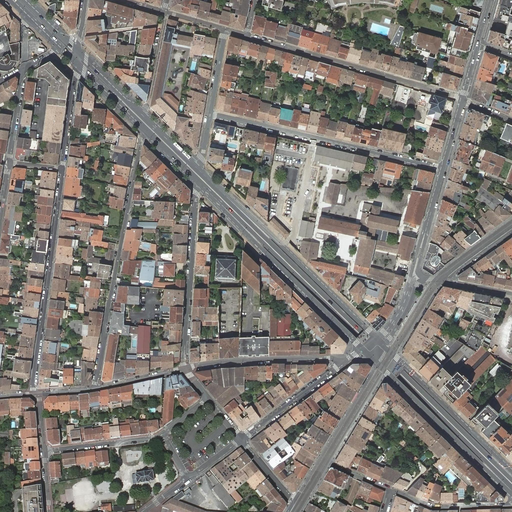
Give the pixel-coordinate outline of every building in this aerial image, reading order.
[(89,0),(89,7),(102,9),(103,9),(106,10),(107,1),(103,0),(89,0)] [(171,0),(170,9),(181,12),(183,0),(171,0)] [(189,14),(191,0),(183,0),(181,12),(189,14)] [(200,0),(191,0),(189,14),(197,17),(200,0)] [(208,20),(211,3),(200,0),(197,17),(208,20)] [(211,0),(211,3),(208,20),(219,23),(221,15),(218,14),(214,13),(217,0),(211,0)] [(250,0),(230,0),(230,2),(232,3),(231,8),(231,9),(230,13),(247,16),(250,0)] [(281,11),(283,0),(282,0),(262,0),(262,5),(269,7),(280,10),(281,11)] [(511,0),(498,0),(494,18),(508,22),(511,22),(511,14),(511,15),(509,14),(511,3),(511,0)] [(65,11),(78,12),(79,1),(65,1),(64,11),(65,11)] [(123,6),(107,1),(106,10),(106,14),(112,16),(111,22),(117,23),(118,20),(127,23),(128,20),(133,22),(134,19),(134,9),(129,8),(123,6)] [(16,18),(4,6),(0,7),(0,25),(4,24),(16,18)] [(221,15),(219,23),(228,25),(244,30),(247,16),(230,13),(231,9),(224,6),(222,13),(221,15)] [(102,9),(89,7),(87,20),(100,20),(102,20),(102,18),(101,18),(102,9)] [(474,33),(478,18),(466,14),(467,9),(460,7),(458,13),(461,13),(459,22),(456,21),(455,25),(467,29),(467,31),(474,33)] [(478,18),(480,12),(477,11),(468,8),(467,9),(466,14),(478,18)] [(146,12),(134,9),(134,19),(133,22),(133,27),(145,25),(146,12)] [(76,28),(78,12),(65,11),(64,18),(62,20),(72,30),(76,28)] [(146,12),(145,25),(156,24),(158,16),(146,12)] [(251,32),(263,36),(266,21),(266,18),(264,18),(257,16),(255,15),(251,32)] [(20,22),(16,18),(4,24),(7,29),(8,29),(7,27),(10,26),(11,27),(20,23),(20,22)] [(167,20),(166,26),(175,28),(177,21),(169,19),(168,19),(168,20),(167,20)] [(100,20),(87,20),(85,33),(105,30),(105,26),(104,20),(102,20),(100,20)] [(263,36),(274,39),(277,25),(278,24),(266,21),(263,36)] [(20,32),(20,23),(11,27),(11,28),(12,29),(12,33),(20,32)] [(302,32),(303,26),(301,25),(301,27),(300,27),(299,30),(292,28),(293,25),(293,23),(291,23),(291,24),(286,42),(298,46),(302,32)] [(469,52),(474,33),(467,31),(467,29),(455,25),(452,24),(447,23),(445,29),(451,30),(446,45),(444,53),(450,55),(457,56),(467,59),(469,52)] [(4,24),(0,25),(0,71),(2,70),(9,71),(9,70),(11,69),(14,67),(16,69),(17,67),(19,65),(20,62),(20,60),(17,60),(11,59),(11,58),(11,57),(11,56),(12,56),(12,55),(12,54),(13,54),(13,53),(14,53),(14,52),(15,52),(16,51),(17,51),(18,51),(18,42),(10,44),(9,41),(8,36),(8,35),(6,30),(7,29),(4,24)] [(274,39),(286,42),(291,24),(289,24),(287,27),(277,25),(274,39)] [(166,26),(163,41),(171,43),(174,33),(175,28),(166,26)] [(398,48),(405,27),(400,26),(389,45),(395,47),(398,48)] [(156,28),(142,29),(141,44),(152,44),(153,44),(156,28)] [(505,34),(490,30),(487,42),(501,47),(507,49),(510,43),(511,39),(508,38),(509,36),(505,34)] [(20,41),(20,32),(12,33),(9,34),(8,35),(8,36),(11,36),(12,41),(9,41),(10,44),(18,42),(18,41),(20,41)] [(310,49),(314,35),(302,32),(298,46),(310,49)] [(436,55),(437,51),(440,39),(417,32),(416,34),(414,43),(413,45),(417,46),(415,50),(418,50),(417,53),(418,53),(418,54),(419,50),(430,53),(428,57),(435,59),(436,55)] [(174,33),(171,43),(191,47),(193,37),(188,36),(174,33)] [(330,38),(314,33),(314,35),(310,49),(325,54),(330,38)] [(341,43),(342,42),(340,41),(339,44),(331,42),(332,39),(333,34),(331,33),(330,38),(325,54),(337,57),(341,43)] [(100,35),(98,56),(105,62),(105,60),(107,43),(107,37),(108,34),(103,35),(100,35)] [(205,36),(194,34),(193,37),(191,47),(189,56),(193,57),(194,54),(199,54),(198,57),(201,57),(202,55),(202,53),(205,37),(205,36)] [(84,42),(98,56),(100,35),(85,37),(84,42)] [(239,52),(242,40),(230,36),(229,37),(227,50),(239,54),(239,52)] [(205,37),(202,53),(214,55),(217,38),(205,37)] [(249,42),(242,40),(239,52),(239,54),(246,56),(246,54),(249,42)] [(20,60),(20,41),(18,41),(18,42),(18,51),(17,51),(16,51),(15,52),(14,52),(14,53),(13,53),(13,54),(12,54),(12,55),(12,56),(11,56),(11,57),(11,58),(11,59),(17,60),(20,60)] [(171,43),(163,41),(150,106),(150,107),(151,107),(174,130),(177,116),(177,114),(160,98),(171,43)] [(261,45),(249,42),(246,54),(246,56),(245,60),(249,61),(251,55),(258,57),(261,45)] [(115,61),(116,54),(116,49),(108,48),(109,45),(108,45),(108,44),(107,43),(105,60),(115,61)] [(341,43),(337,57),(346,59),(349,47),(350,45),(341,43)] [(141,44),(139,53),(138,57),(149,58),(152,44),(141,44)] [(133,56),(135,46),(127,45),(127,47),(118,46),(117,46),(116,49),(116,54),(133,56)] [(268,47),(261,45),(257,61),(259,61),(260,58),(265,59),(265,58),(268,47)] [(267,59),(273,61),(273,60),(276,50),(268,47),(265,58),(265,59),(263,66),(265,67),(267,59)] [(349,47),(346,59),(358,63),(362,50),(349,47)] [(374,68),(378,55),(379,50),(372,48),(371,53),(367,66),(374,68)] [(367,66),(371,53),(364,51),(364,50),(362,49),(362,50),(358,63),(367,66)] [(287,53),(276,50),(273,60),(273,61),(272,64),(274,65),(275,63),(283,66),(287,53)] [(495,66),(497,67),(498,65),(499,62),(498,62),(497,61),(498,59),(499,57),(485,52),(484,52),(480,67),(493,72),(495,66)] [(294,55),(287,53),(283,66),(282,71),(289,73),(294,55)] [(381,56),(378,55),(374,68),(381,69),(385,55),(382,54),(381,56)] [(302,57),(294,55),(289,73),(288,75),(296,77),(296,75),(296,74),(302,57)] [(388,72),(392,57),(385,55),(381,69),(388,72)] [(464,67),(467,59),(457,56),(450,55),(448,62),(464,67)] [(149,58),(138,57),(136,56),(135,65),(132,65),(131,70),(139,71),(146,72),(148,72),(149,58)] [(309,59),(302,57),(296,74),(296,75),(296,76),(297,76),(303,78),(304,75),(309,59)] [(399,59),(392,57),(388,72),(395,74),(399,59)] [(407,60),(408,58),(406,58),(406,59),(405,61),(401,60),(402,58),(400,57),(399,59),(395,74),(403,76),(407,60)] [(432,69),(435,59),(428,57),(426,67),(432,69)] [(319,62),(309,59),(304,75),(315,78),(316,74),(319,62)] [(410,78),(415,62),(413,61),(413,64),(409,63),(409,60),(407,60),(403,76),(410,78)] [(461,78),(464,67),(448,62),(440,60),(439,64),(447,66),(445,73),(461,78)] [(61,142),(70,79),(51,61),(39,67),(37,77),(47,79),(52,84),(51,86),(50,86),(43,140),(51,141),(61,142)] [(330,65),(319,62),(316,74),(327,77),(330,65)] [(417,63),(415,62),(410,78),(421,81),(425,68),(416,65),(417,63)] [(225,64),(223,74),(236,77),(238,66),(236,66),(225,64)] [(341,68),(330,65),(327,77),(325,82),(337,85),(341,68)] [(198,73),(197,75),(207,78),(209,79),(211,71),(199,67),(198,71),(200,71),(200,74),(198,73)] [(490,83),(493,72),(480,67),(476,79),(490,83)] [(139,71),(131,70),(127,69),(123,69),(114,68),(114,71),(120,77),(124,73),(131,76),(138,77),(139,71)] [(348,70),(341,68),(337,85),(337,86),(340,86),(341,82),(344,83),(348,70)] [(355,72),(348,70),(344,83),(351,85),(355,72)] [(270,72),(267,71),(266,74),(271,75),(270,79),(266,79),(266,82),(273,84),(275,84),(276,80),(277,73),(270,72)] [(369,76),(355,72),(351,85),(350,88),(361,92),(360,96),(357,98),(359,100),(358,101),(361,102),(364,93),(366,85),(369,76)] [(457,91),(461,78),(445,73),(443,72),(442,74),(440,73),(439,77),(441,77),(439,86),(457,91)] [(137,84),(138,77),(131,76),(124,73),(120,77),(126,83),(127,82),(129,83),(134,83),(137,84)] [(198,92),(206,95),(207,91),(204,90),(207,78),(197,75),(195,74),(191,86),(199,89),(198,92)] [(223,74),(222,80),(235,83),(236,77),(223,74)] [(384,81),(369,76),(366,85),(375,87),(370,104),(376,106),(380,93),(381,89),(384,81)] [(9,81),(13,90),(16,88),(17,79),(16,77),(9,81)] [(494,85),(492,84),(490,83),(476,79),(474,87),(491,93),(494,85)] [(235,83),(222,80),(221,86),(226,87),(228,88),(234,89),(235,83)] [(3,84),(11,97),(13,95),(12,93),(12,91),(14,90),(13,90),(9,81),(3,84)] [(85,86),(80,81),(79,81),(77,101),(83,102),(85,86)] [(393,91),(396,92),(396,91),(398,85),(384,81),(381,89),(380,93),(381,93),(384,94),(383,96),(387,97),(387,95),(391,96),(393,91)] [(37,83),(28,82),(25,99),(34,100),(35,94),(37,83)] [(134,83),(130,87),(146,103),(146,102),(150,85),(145,85),(137,84),(134,83)] [(0,102),(11,97),(3,84),(0,85),(0,102)] [(95,96),(85,86),(83,102),(82,107),(94,108),(95,96)] [(405,87),(397,113),(403,115),(411,89),(405,87)] [(493,94),(491,93),(474,87),(471,98),(471,99),(491,107),(493,100),(491,99),(493,94)] [(198,92),(190,90),(188,97),(205,102),(206,95),(198,92)] [(224,94),(220,93),(219,95),(216,109),(223,111),(226,96),(226,94),(227,92),(224,91),(224,94)] [(163,96),(178,110),(179,102),(171,94),(164,93),(163,96)] [(223,111),(230,113),(233,93),(231,93),(231,95),(226,94),(226,96),(223,111)] [(237,93),(233,93),(230,113),(236,114),(241,96),(237,95),(237,93)] [(248,97),(249,95),(242,93),(241,96),(236,114),(244,116),(248,97)] [(447,99),(434,95),(433,100),(431,100),(429,101),(429,102),(430,103),(429,103),(428,104),(427,107),(428,108),(427,109),(436,112),(434,118),(439,120),(442,113),(442,114),(447,99)] [(511,106),(511,100),(506,99),(504,103),(499,101),(501,97),(496,95),(493,100),(491,107),(509,114),(511,106)] [(188,97),(184,114),(188,114),(188,112),(193,113),(203,115),(205,102),(188,97)] [(260,102),(260,100),(256,99),(254,98),(248,97),(244,116),(256,119),(260,102)] [(83,102),(77,101),(75,114),(82,114),(82,111),(82,107),(83,102)] [(268,121),(271,105),(268,104),(264,103),(260,102),(256,119),(268,121)] [(273,105),(271,105),(268,121),(278,124),(280,110),(281,107),(279,106),(279,108),(273,106),(273,105)] [(114,114),(107,107),(106,109),(105,124),(105,127),(105,130),(110,130),(110,127),(110,122),(114,122),(114,114)] [(106,109),(94,108),(94,113),(93,116),(93,120),(103,121),(102,123),(105,124),(106,109)] [(306,130),(309,115),(310,111),(310,110),(302,108),(301,111),(301,113),(297,128),(306,130)] [(468,110),(464,123),(480,130),(484,120),(485,121),(487,122),(490,116),(471,108),(469,108),(468,109),(468,110)] [(33,111),(23,109),(20,124),(31,126),(33,111)] [(301,111),(294,109),(293,111),(290,127),(297,128),(301,113),(301,111)] [(278,124),(290,127),(293,111),(291,110),(291,112),(280,110),(278,124)] [(11,118),(12,114),(0,111),(0,138),(8,139),(8,136),(7,135),(8,131),(9,131),(11,123),(9,123),(10,118),(11,118)] [(325,112),(321,111),(320,116),(320,117),(317,133),(325,135),(329,120),(329,118),(324,117),(325,112)] [(192,119),(189,118),(189,121),(194,121),(201,123),(203,115),(193,113),(192,119)] [(82,114),(75,114),(73,127),(86,129),(88,115),(82,114)] [(124,124),(114,114),(114,122),(115,122),(115,127),(117,128),(124,128),(124,124)] [(309,115),(306,130),(317,133),(320,117),(309,115)] [(177,116),(174,130),(185,141),(188,127),(189,121),(189,118),(177,116)] [(335,137),(339,122),(338,121),(337,123),(335,122),(333,121),(329,120),(325,135),(335,137)] [(188,127),(185,141),(195,150),(197,150),(201,123),(194,121),(192,128),(188,127)] [(433,121),(432,127),(433,127),(447,131),(448,126),(433,121)] [(228,132),(229,125),(214,122),(213,129),(217,130),(219,129),(223,130),(224,131),(228,132)] [(347,124),(339,122),(335,137),(343,139),(347,124)] [(459,139),(475,145),(476,143),(473,142),(477,131),(479,131),(480,130),(464,123),(459,139)] [(509,142),(511,143),(511,141),(511,139),(511,125),(506,123),(500,138),(504,140),(509,142)] [(137,137),(124,124),(124,128),(117,128),(116,131),(119,132),(119,133),(123,134),(123,135),(137,137)] [(349,124),(347,124),(343,139),(351,141),(355,127),(355,126),(354,125),(349,124)] [(236,127),(229,125),(228,132),(227,133),(227,138),(234,139),(235,130),(236,127)] [(355,127),(351,141),(359,143),(363,129),(355,127)] [(432,127),(429,136),(444,140),(447,131),(433,127),(432,127)] [(407,134),(382,128),(382,129),(381,133),(377,146),(402,152),(407,134)] [(251,130),(245,129),(242,144),(240,150),(243,151),(245,149),(246,146),(246,145),(247,145),(251,130)] [(359,143),(368,145),(371,131),(364,129),(363,129),(359,143)] [(259,132),(251,130),(247,145),(252,146),(252,147),(252,148),(256,149),(257,146),(259,132)] [(368,145),(377,147),(381,133),(380,132),(372,131),(371,131),(368,145)] [(264,148),(267,134),(259,132),(257,146),(259,147),(259,145),(263,146),(263,147),(264,148)] [(264,165),(271,168),(273,154),(276,136),(267,134),(264,148),(263,152),(262,159),(261,164),(264,165)] [(134,149),(137,137),(123,135),(121,135),(119,145),(134,149)] [(444,140),(429,136),(426,147),(440,152),(444,140)] [(31,139),(18,137),(15,157),(17,159),(20,160),(21,155),(21,154),(26,155),(27,149),(29,150),(31,139)] [(476,148),(477,146),(475,145),(459,139),(456,149),(470,154),(472,149),(473,150),(474,147),(476,148)] [(60,154),(61,142),(51,141),(49,152),(60,154)] [(409,154),(412,143),(406,142),(403,153),(409,154)] [(83,158),(84,159),(86,146),(78,144),(79,143),(71,143),(70,156),(83,158)] [(211,143),(208,160),(213,161),(217,162),(222,163),(224,150),(225,145),(223,145),(222,146),(221,147),(214,146),(214,145),(213,143),(211,143)] [(133,155),(134,149),(119,145),(115,144),(114,151),(119,152),(133,155)] [(158,158),(144,144),(143,144),(140,159),(148,168),(158,158)] [(355,154),(316,145),(313,161),(351,170),(351,168),(355,154)] [(440,152),(426,147),(424,153),(423,153),(417,151),(416,156),(438,161),(440,152)] [(498,177),(505,158),(486,150),(482,148),(478,157),(474,167),(478,169),(486,172),(498,177)] [(453,159),(469,165),(470,164),(468,163),(469,160),(468,160),(470,154),(456,149),(453,159)] [(222,163),(221,170),(224,170),(229,171),(233,172),(236,155),(233,155),(233,158),(226,157),(226,154),(227,151),(224,150),(222,163)] [(133,155),(119,152),(114,151),(112,159),(117,160),(116,164),(130,167),(133,155)] [(58,165),(60,154),(49,152),(48,161),(45,161),(42,160),(42,162),(58,165)] [(351,168),(351,170),(350,172),(357,174),(358,170),(359,170),(363,171),(367,157),(355,154),(351,168)] [(80,168),(81,169),(83,158),(70,156),(68,166),(80,168)] [(163,163),(158,158),(148,168),(145,171),(150,176),(163,163)] [(472,167),(469,165),(453,159),(451,168),(466,173),(468,168),(470,169),(471,170),(472,167)] [(386,161),(378,160),(376,167),(373,178),(381,180),(383,172),(386,161)] [(386,161),(383,172),(395,175),(398,164),(386,161)] [(168,167),(163,163),(150,176),(155,181),(168,167)] [(129,178),(131,167),(130,167),(117,164),(116,164),(115,164),(114,168),(116,168),(115,173),(117,174),(116,175),(119,175),(129,178)] [(394,178),(398,178),(399,179),(402,165),(398,164),(395,175),(394,178)] [(79,178),(80,168),(68,166),(67,176),(79,178)] [(25,175),(26,168),(16,167),(13,169),(11,178),(21,180),(22,174),(25,175)] [(178,178),(168,167),(155,181),(165,191),(166,190),(178,178)] [(236,183),(249,186),(253,171),(251,171),(251,173),(245,171),(246,168),(242,167),(241,168),(240,168),(236,183)] [(414,180),(418,180),(431,184),(434,173),(416,168),(414,180)] [(465,179),(467,174),(466,173),(451,168),(448,179),(460,184),(462,178),(465,179)] [(57,172),(44,170),(43,172),(46,173),(45,176),(43,176),(43,178),(56,179),(57,172)] [(362,175),(360,184),(367,186),(368,184),(371,185),(373,178),(372,174),(365,172),(362,175)] [(127,188),(129,178),(119,175),(117,186),(127,188)] [(80,179),(79,178),(67,176),(64,198),(77,200),(79,189),(81,189),(82,187),(79,186),(80,179)] [(43,178),(42,177),(40,186),(38,186),(38,188),(40,188),(55,190),(56,179),(43,178)] [(33,181),(21,180),(11,178),(9,191),(23,193),(23,191),(21,191),(22,187),(22,182),(32,184),(33,181)] [(185,184),(178,178),(166,190),(168,191),(170,190),(175,195),(185,184)] [(485,190),(489,180),(484,178),(483,180),(480,186),(485,190)] [(467,190),(468,187),(462,185),(460,184),(448,179),(445,187),(461,194),(463,189),(467,190)] [(418,180),(415,190),(429,192),(431,184),(418,180)] [(339,187),(339,185),(330,183),(326,202),(335,204),(339,187)] [(124,199),(127,188),(117,186),(109,184),(108,187),(112,188),(110,196),(124,199)] [(190,190),(185,184),(175,195),(179,198),(178,202),(190,202),(190,190)] [(360,185),(347,184),(344,184),(341,184),(339,185),(339,187),(411,194),(412,190),(397,189),(391,188),(379,187),(371,186),(360,185)] [(246,200),(254,208),(257,196),(258,189),(255,188),(249,186),(249,189),(246,200)] [(496,197),(485,190),(480,186),(478,191),(474,200),(483,204),(484,204),(486,204),(490,207),(494,211),(504,221),(511,214),(511,209),(503,202),(501,201),(496,197)] [(141,200),(141,188),(135,187),(132,199),(134,200),(141,200)] [(462,195),(462,194),(461,194),(445,187),(442,199),(457,206),(457,203),(455,202),(456,197),(458,198),(461,199),(462,195)] [(54,197),(55,190),(40,188),(39,195),(41,195),(54,197)] [(415,190),(412,190),(411,194),(404,221),(409,222),(409,225),(415,227),(416,224),(420,225),(429,192),(415,190)] [(23,193),(9,191),(7,203),(17,205),(19,196),(21,196),(24,196),(24,193),(23,193)] [(54,197),(41,195),(40,202),(38,202),(38,204),(39,204),(53,206),(54,197)] [(122,210),(124,199),(110,196),(109,201),(112,201),(111,207),(122,210)] [(254,208),(267,221),(268,199),(257,196),(254,208)] [(77,200),(64,198),(62,209),(77,211),(79,200),(77,200)] [(511,209),(511,203),(509,201),(504,198),(501,201),(503,202),(511,209)] [(442,199),(439,211),(452,217),(457,206),(442,199)] [(165,201),(158,201),(154,201),(154,203),(156,204),(155,209),(153,209),(152,217),(152,218),(160,218),(161,214),(165,201)] [(174,202),(168,201),(165,201),(161,214),(164,214),(165,213),(167,213),(168,208),(174,208),(174,202)] [(17,205),(7,203),(5,218),(15,219),(21,220),(23,206),(20,205),(17,205)] [(412,252),(416,238),(401,235),(399,245),(385,242),(380,241),(383,230),(376,228),(373,239),(371,239),(371,237),(367,236),(368,234),(369,227),(369,226),(369,224),(368,223),(368,222),(368,221),(368,220),(368,219),(369,219),(369,218),(369,217),(370,217),(371,217),(371,214),(372,215),(374,205),(364,203),(362,212),(363,212),(360,225),(321,216),(320,219),(319,225),(318,227),(358,236),(361,237),(355,263),(353,270),(352,276),(367,279),(369,280),(386,285),(389,286),(391,287),(396,274),(370,267),(374,248),(397,254),(401,254),(400,259),(409,261),(411,252),(412,252)] [(53,206),(39,204),(38,209),(37,208),(36,213),(39,213),(52,215),(53,206)] [(381,207),(374,205),(372,215),(371,214),(371,217),(370,217),(369,217),(369,218),(369,219),(368,219),(368,220),(368,221),(368,222),(368,223),(369,224),(369,226),(369,227),(368,234),(367,236),(371,237),(371,239),(373,239),(376,228),(383,230),(388,231),(395,233),(396,230),(396,229),(398,224),(398,221),(379,216),(381,207)] [(495,227),(504,221),(494,211),(490,207),(489,208),(490,209),(489,210),(488,210),(485,213),(480,209),(477,211),(484,217),(495,227)] [(164,214),(161,214),(160,218),(173,219),(174,208),(168,208),(167,213),(165,213),(164,214)] [(80,213),(62,211),(61,218),(91,222),(107,226),(107,225),(106,224),(106,222),(104,221),(104,216),(99,216),(99,217),(86,215),(86,214),(80,213)] [(210,212),(200,211),(199,222),(209,223),(210,212)] [(446,231),(449,232),(452,229),(448,226),(452,217),(439,211),(435,225),(446,231)] [(52,215),(39,213),(39,217),(40,217),(42,218),(41,223),(50,224),(52,215)] [(480,238),(485,235),(476,223),(466,214),(462,220),(474,230),(475,231),(480,238)] [(485,235),(495,227),(484,217),(476,223),(485,235)] [(15,219),(5,218),(2,233),(12,234),(13,232),(14,232),(15,225),(14,225),(15,219)] [(91,222),(61,218),(60,227),(88,231),(90,232),(91,222)] [(158,223),(158,222),(138,222),(138,219),(132,219),(130,228),(154,229),(156,229),(158,223)] [(181,219),(180,222),(182,222),(181,224),(175,224),(175,226),(173,226),(172,234),(174,233),(188,234),(189,220),(181,219)] [(269,223),(285,239),(290,235),(285,230),(282,227),(274,219),(270,223),(269,223)] [(314,222),(302,220),(299,235),(311,237),(314,222)] [(39,223),(37,223),(36,229),(49,231),(50,224),(41,223),(39,223)] [(467,230),(459,223),(456,225),(457,226),(465,232),(467,230)] [(445,233),(448,235),(450,233),(449,232),(446,231),(435,225),(432,236),(441,244),(445,239),(443,236),(445,233)] [(88,231),(60,227),(59,237),(74,239),(74,234),(81,235),(83,235),(83,239),(87,240),(88,231)] [(115,250),(116,244),(108,242),(108,243),(101,242),(103,230),(95,228),(91,245),(95,246),(107,249),(115,250)] [(154,229),(130,228),(130,229),(127,229),(125,239),(138,240),(139,241),(141,241),(142,231),(143,231),(143,232),(154,232),(154,229)] [(36,229),(34,229),(33,237),(48,239),(49,231),(36,229)] [(465,250),(471,245),(464,239),(468,236),(465,233),(464,233),(465,235),(461,237),(457,232),(453,229),(452,229),(449,232),(450,233),(448,235),(457,242),(465,250)] [(380,241),(385,242),(388,231),(383,230),(380,241)] [(471,245),(480,238),(475,231),(474,230),(473,230),(474,231),(468,236),(464,239),(471,245)] [(12,234),(2,233),(0,246),(0,252),(3,253),(3,256),(8,256),(10,239),(16,240),(16,239),(19,239),(20,235),(12,234)] [(172,242),(172,244),(173,244),(187,245),(188,234),(174,233),(174,242),(172,242)] [(445,249),(447,251),(457,242),(448,235),(445,239),(441,244),(432,236),(430,242),(438,246),(439,246),(440,245),(445,249)] [(48,239),(33,237),(33,239),(35,240),(38,240),(37,250),(47,251),(48,239)] [(74,239),(59,237),(58,245),(74,247),(79,248),(79,245),(78,245),(78,240),(74,239)] [(511,239),(511,238),(501,245),(509,256),(511,260),(511,259),(511,239)] [(138,240),(125,239),(123,250),(137,250),(139,241),(138,240)] [(198,242),(197,253),(207,254),(208,248),(209,248),(210,243),(198,242)] [(310,263),(314,267),(329,271),(342,274),(345,274),(346,273),(347,268),(320,262),(320,263),(316,262),(318,244),(303,242),(301,255),(310,263)] [(430,242),(423,268),(433,274),(445,265),(438,260),(444,251),(439,246),(438,246),(430,242)] [(447,251),(455,257),(465,250),(457,242),(447,251)] [(187,245),(173,244),(173,253),(186,253),(187,245)] [(74,247),(58,245),(56,255),(75,257),(75,255),(73,255),(70,255),(71,249),(73,249),(74,247)] [(112,265),(115,250),(107,249),(105,260),(91,257),(93,250),(95,250),(95,246),(91,245),(89,245),(88,249),(87,259),(86,261),(100,263),(112,265)] [(501,245),(494,250),(501,260),(505,257),(509,263),(505,266),(506,267),(508,268),(510,267),(511,266),(511,260),(509,256),(501,245)] [(260,265),(243,248),(242,276),(260,293),(260,284),(260,265)] [(47,251),(37,250),(34,249),(32,262),(45,264),(47,251)] [(445,265),(455,257),(447,251),(445,249),(444,251),(438,260),(445,265)] [(137,250),(123,250),(120,260),(123,260),(133,260),(134,259),(132,259),(134,253),(135,253),(135,252),(137,252),(137,250)] [(494,250),(486,256),(492,265),(493,266),(496,270),(496,272),(497,272),(498,272),(501,272),(497,266),(500,263),(501,261),(501,260),(494,250)] [(186,253),(173,253),(172,262),(178,262),(186,262),(186,253)] [(196,264),(210,266),(211,254),(209,254),(207,254),(197,253),(196,264)] [(75,257),(56,255),(56,262),(70,264),(71,259),(73,259),(74,260),(75,257)] [(476,263),(482,271),(482,272),(490,266),(493,270),(493,269),(493,271),(496,270),(493,266),(492,265),(486,256),(480,260),(476,263)] [(18,260),(0,257),(0,265),(9,267),(11,267),(12,263),(17,264),(21,265),(22,261),(18,260)] [(236,259),(217,258),(216,276),(215,279),(236,280),(236,277),(235,277),(236,259)] [(270,268),(260,258),(260,265),(260,284),(262,284),(263,282),(267,282),(267,283),(270,283),(270,268)] [(133,260),(123,260),(121,273),(134,275),(136,262),(138,262),(138,264),(142,264),(142,260),(133,260)] [(139,287),(153,287),(155,277),(155,265),(155,261),(156,260),(154,260),(142,260),(142,264),(139,277),(138,282),(132,282),(131,286),(139,287)] [(160,261),(155,261),(155,265),(160,265),(160,275),(175,276),(176,264),(169,263),(169,262),(160,261)] [(32,262),(30,262),(29,269),(44,271),(45,264),(32,262)] [(70,264),(56,262),(54,277),(66,279),(84,281),(84,280),(85,277),(79,277),(69,275),(70,264)] [(110,278),(112,265),(100,263),(99,268),(110,270),(108,278),(110,278)] [(482,271),(476,263),(470,267),(475,273),(475,274),(477,273),(480,272),(482,271)] [(208,276),(209,276),(210,266),(196,264),(196,273),(207,275),(208,276)] [(9,267),(0,265),(0,272),(10,274),(10,273),(8,272),(9,267)] [(340,292),(345,274),(342,274),(329,271),(314,267),(324,276),(335,288),(340,292)] [(475,273),(470,267),(464,272),(458,275),(458,276),(458,279),(459,279),(465,281),(481,284),(483,273),(483,272),(482,272),(482,271),(480,272),(481,274),(478,275),(477,273),(475,274),(475,273)] [(110,270),(99,268),(97,277),(101,277),(108,278),(110,270)] [(281,278),(270,268),(270,283),(270,292),(277,292),(277,282),(281,278)] [(44,271),(29,269),(29,271),(32,271),(31,275),(28,275),(28,277),(31,277),(43,279),(44,271)] [(496,272),(496,270),(493,271),(492,271),(493,275),(483,273),(481,284),(493,286),(495,277),(495,275),(496,272)] [(11,274),(10,274),(0,272),(0,280),(10,282),(11,274)] [(497,272),(496,272),(495,275),(495,277),(493,286),(504,288),(506,279),(507,274),(504,274),(503,278),(497,277),(498,272),(497,272)] [(400,290),(405,276),(401,275),(396,274),(391,287),(400,290)] [(42,286),(43,279),(31,277),(30,283),(18,281),(18,283),(27,284),(42,286)] [(66,279),(54,277),(52,287),(52,290),(64,292),(66,283),(66,279)] [(153,287),(164,288),(174,289),(174,283),(158,282),(159,281),(160,281),(160,278),(155,277),(153,287)] [(185,279),(177,278),(176,289),(184,289),(185,279)] [(287,283),(281,278),(277,282),(277,292),(277,299),(284,299),(284,291),(282,288),(287,283)] [(10,282),(0,280),(0,287),(9,289),(10,289),(10,287),(9,287),(9,284),(11,284),(11,282),(10,282)] [(91,281),(84,280),(84,281),(85,282),(85,283),(87,283),(87,287),(100,289),(100,282),(91,281)] [(380,303),(386,285),(369,280),(369,282),(367,287),(363,298),(376,302),(380,303)] [(363,298),(367,287),(365,287),(364,286),(359,281),(349,291),(351,293),(353,295),(352,297),(352,298),(352,299),(349,302),(351,303),(355,307),(363,299),(363,298)] [(292,289),(287,283),(282,288),(284,291),(284,299),(284,303),(292,303),(292,289)] [(41,294),(42,286),(27,284),(27,286),(28,286),(30,287),(29,291),(28,290),(27,292),(41,294)] [(139,303),(139,287),(131,286),(119,285),(116,302),(121,302),(121,312),(114,311),(110,332),(120,334),(129,335),(129,333),(130,325),(124,325),(125,304),(139,303)] [(397,299),(400,290),(391,287),(389,286),(384,302),(383,304),(375,309),(379,313),(387,318),(391,313),(392,311),(394,307),(397,299)] [(439,291),(436,296),(442,299),(442,298),(451,302),(452,299),(457,301),(462,290),(444,286),(443,286),(439,291)] [(9,289),(0,287),(0,295),(8,297),(9,289)] [(87,287),(85,287),(84,294),(84,296),(87,296),(98,297),(99,297),(100,289),(87,287)] [(174,289),(164,288),(163,305),(183,306),(184,289),(176,289),(174,289)] [(209,297),(209,288),(195,288),(194,297),(208,297),(209,297)] [(305,302),(292,289),(292,303),(292,306),(293,308),(294,306),(296,309),(295,310),(296,311),(305,302)] [(64,292),(52,290),(51,298),(64,300),(65,298),(62,298),(63,295),(65,296),(66,292),(64,292)] [(457,301),(456,304),(459,306),(465,291),(462,290),(457,301)] [(27,292),(25,291),(24,299),(25,299),(40,301),(41,294),(27,292)] [(465,291),(459,306),(460,306),(463,307),(462,309),(466,311),(471,299),(474,292),(465,291)] [(488,295),(474,292),(471,299),(485,305),(488,295)] [(8,297),(0,295),(0,302),(6,304),(7,300),(16,301),(17,298),(8,297)] [(503,298),(488,295),(485,305),(499,311),(503,299),(503,298)] [(98,297),(87,296),(86,307),(84,307),(84,309),(90,310),(103,312),(104,312),(104,309),(97,308),(98,297)] [(436,296),(428,308),(445,319),(448,321),(456,304),(457,301),(452,299),(451,302),(442,298),(442,299),(436,296)] [(208,297),(194,297),(193,306),(212,307),(212,305),(208,305),(208,297)] [(64,300),(51,298),(49,307),(63,309),(64,300)] [(40,301),(25,299),(25,302),(27,302),(27,304),(25,304),(25,306),(39,308),(40,301)] [(466,311),(463,319),(471,322),(472,323),(472,322),(475,323),(479,315),(481,313),(485,305),(471,299),(466,311)] [(314,310),(305,302),(296,311),(295,312),(297,314),(297,315),(297,317),(299,319),(301,319),(302,319),(304,321),(314,310)] [(13,312),(13,315),(25,317),(38,318),(39,308),(25,306),(21,305),(20,309),(24,309),(24,311),(22,312),(15,311),(15,312),(13,312)] [(183,306),(163,305),(161,305),(161,307),(164,307),(164,309),(170,309),(170,322),(182,322),(183,306)] [(458,340),(464,344),(476,352),(478,349),(480,345),(485,337),(499,311),(485,305),(481,313),(479,315),(475,323),(472,322),(472,323),(471,322),(468,324),(464,330),(458,340)] [(197,335),(200,335),(200,334),(201,334),(201,324),(201,320),(206,320),(212,320),(219,320),(219,307),(212,307),(193,306),(192,334),(196,334),(196,335),(198,335),(197,335)] [(63,309),(49,307),(48,315),(59,316),(65,317),(68,318),(69,310),(66,310),(63,309)] [(445,319),(428,308),(422,318),(437,328),(439,329),(444,321),(448,323),(449,321),(448,321),(445,319)] [(291,316),(291,314),(283,314),(276,314),(276,311),(277,309),(270,309),(270,310),(270,336),(269,355),(291,355),(291,336),(291,316)] [(379,313),(375,309),(371,313),(370,313),(366,318),(370,322),(378,315),(379,313)] [(103,312),(90,310),(89,316),(83,315),(83,320),(83,323),(101,325),(103,312)] [(322,319),(314,310),(304,321),(302,325),(306,329),(309,326),(310,327),(309,329),(311,331),(322,319)] [(362,314),(366,318),(370,313),(367,310),(362,314)] [(380,318),(385,322),(387,318),(379,313),(378,315),(380,318)] [(59,316),(48,315),(47,327),(57,329),(59,316)] [(378,315),(370,322),(373,325),(380,318),(378,315)] [(38,318),(25,317),(23,334),(25,334),(35,336),(38,318)] [(83,320),(71,318),(70,329),(74,330),(74,334),(87,335),(99,336),(100,333),(98,333),(99,330),(100,330),(101,325),(83,323),(83,320)] [(378,330),(385,322),(380,318),(373,325),(378,330)] [(440,346),(442,347),(445,343),(448,341),(452,337),(447,333),(444,338),(445,339),(443,342),(434,336),(435,335),(433,334),(434,332),(438,334),(440,336),(442,332),(443,333),(444,332),(441,330),(437,328),(422,318),(415,330),(430,339),(435,342),(440,346)] [(331,328),(322,319),(311,331),(312,333),(314,331),(318,334),(317,335),(316,337),(318,339),(320,339),(322,338),(331,328)] [(459,327),(464,330),(468,324),(471,322),(463,319),(462,319),(459,327)] [(170,330),(182,330),(182,322),(170,322),(164,321),(165,330),(170,330)] [(138,335),(138,326),(130,325),(129,333),(138,335)] [(138,335),(137,353),(150,354),(150,351),(151,329),(151,326),(138,325),(138,326),(138,335)] [(57,329),(47,327),(45,339),(57,341),(58,337),(59,337),(60,329),(57,329)] [(331,347),(339,335),(331,328),(322,338),(331,347)] [(169,345),(181,343),(182,330),(170,330),(169,345)] [(409,340),(408,341),(424,350),(428,353),(430,350),(430,349),(425,347),(428,343),(433,346),(435,342),(430,339),(415,330),(415,331),(409,340)] [(108,361),(115,362),(120,334),(110,332),(104,361),(108,361)] [(24,344),(22,344),(21,346),(34,348),(35,336),(25,334),(24,344)] [(99,336),(87,335),(86,346),(98,348),(99,336)] [(240,337),(239,356),(269,356),(269,355),(270,336),(256,336),(256,335),(253,335),(253,336),(240,336),(240,337)] [(331,350),(331,353),(344,353),(347,345),(347,343),(339,335),(331,347),(331,350)] [(301,348),(301,336),(291,336),(291,355),(300,354),(301,348)] [(57,341),(45,339),(43,352),(58,354),(60,342),(57,341)] [(190,362),(200,361),(200,341),(200,340),(197,340),(197,345),(198,345),(198,347),(191,348),(190,362)] [(429,356),(430,358),(433,356),(432,355),(431,354),(428,353),(424,350),(408,341),(401,353),(411,362),(420,354),(423,357),(425,355),(427,358),(429,356)] [(168,351),(180,349),(181,343),(169,345),(162,346),(162,352),(168,351)] [(464,344),(442,366),(447,371),(464,354),(469,358),(476,352),(464,344)] [(34,348),(21,346),(17,345),(17,348),(19,348),(19,352),(33,354),(34,348)] [(457,399),(466,390),(471,384),(462,375),(458,371),(463,365),(468,370),(486,350),(483,347),(480,345),(478,349),(476,352),(469,358),(452,376),(443,385),(448,390),(451,393),(454,395),(457,399)] [(81,361),(95,362),(98,348),(86,346),(85,346),(82,357),(81,357),(81,361)] [(430,358),(419,370),(429,380),(442,366),(443,365),(440,362),(445,356),(438,350),(434,355),(433,356),(430,358)] [(149,368),(161,366),(162,356),(158,356),(159,351),(153,351),(153,356),(150,356),(150,361),(149,368)] [(161,369),(173,366),(174,358),(180,358),(180,351),(175,351),(174,355),(168,355),(168,356),(162,356),(161,366),(161,369)] [(16,358),(32,361),(33,354),(19,352),(18,356),(16,356),(8,355),(7,357),(16,358)] [(43,352),(42,360),(57,362),(57,361),(55,361),(56,356),(58,356),(58,354),(43,352)] [(419,370),(430,358),(429,356),(427,358),(426,359),(423,357),(420,354),(411,362),(415,366),(419,370)] [(125,371),(137,372),(136,360),(136,355),(127,355),(126,360),(125,371)] [(474,381),(496,359),(495,359),(491,355),(470,376),(474,381)] [(14,370),(30,373),(32,361),(16,358),(14,370)] [(113,380),(125,377),(125,371),(126,360),(119,359),(119,363),(115,362),(113,380)] [(42,360),(41,368),(52,369),(56,370),(57,370),(58,362),(57,362),(42,360)] [(137,374),(149,372),(149,368),(150,361),(136,360),(137,372),(137,374)] [(73,383),(74,386),(82,385),(89,384),(91,382),(92,374),(91,374),(91,372),(86,372),(86,366),(91,366),(91,368),(94,368),(94,367),(95,362),(81,361),(82,371),(73,371),(73,381),(73,383)] [(105,381),(113,380),(115,362),(108,361),(105,381)] [(353,364),(350,366),(366,376),(371,367),(368,363),(353,364)] [(313,365),(308,365),(307,370),(314,378),(327,368),(326,364),(313,364),(313,365)] [(490,372),(494,375),(501,368),(498,364),(490,372)] [(259,365),(251,366),(250,379),(258,379),(259,365)] [(245,366),(235,367),(235,386),(241,393),(242,394),(245,391),(245,379),(245,366)] [(366,376),(350,366),(342,372),(361,384),(366,376)] [(429,380),(436,387),(449,373),(447,371),(442,366),(429,380)] [(235,367),(211,370),(214,382),(208,387),(224,407),(241,393),(235,386),(235,367)] [(41,368),(40,376),(52,377),(55,378),(55,376),(56,370),(52,369),(41,368)] [(64,381),(73,381),(73,371),(73,368),(64,368),(64,371),(64,375),(64,381)] [(2,390),(19,389),(20,385),(11,384),(12,376),(29,378),(30,373),(14,370),(5,369),(5,372),(4,378),(2,390)] [(304,385),(314,378),(307,370),(304,369),(304,371),(304,372),(298,376),(304,385)] [(291,377),(299,388),(304,385),(298,376),(297,375),(297,372),(291,377)] [(344,383),(357,391),(361,384),(342,372),(338,375),(344,383)] [(436,387),(438,389),(443,385),(452,376),(449,373),(436,387)] [(170,378),(166,379),(165,392),(175,390),(191,387),(182,375),(177,376),(170,377),(170,378)] [(338,395),(350,402),(357,391),(344,383),(338,375),(328,382),(333,389),(335,392),(336,393),(338,395)] [(38,388),(49,387),(50,379),(52,380),(52,377),(40,376),(38,388)] [(287,378),(285,378),(285,379),(294,392),(299,388),(291,377),(289,379),(287,378)] [(281,385),(289,396),(294,392),(285,379),(285,378),(279,378),(283,384),(281,385)] [(511,414),(511,378),(494,397),(505,408),(506,409),(511,415),(511,414)] [(162,379),(150,382),(149,395),(160,395),(161,395),(162,379)] [(149,395),(150,382),(133,386),(133,393),(149,395)] [(328,382),(318,390),(323,397),(331,391),(333,389),(328,382)] [(402,397),(387,382),(383,383),(378,390),(389,398),(391,399),(388,405),(393,408),(402,397)] [(275,388),(284,400),(289,396),(281,385),(280,384),(275,388)] [(268,391),(278,404),(284,400),(275,388),(274,386),(274,385),(272,387),(273,389),(270,391),(269,389),(267,390),(268,391)] [(133,386),(121,388),(121,402),(133,401),(133,393),(133,386)] [(196,393),(191,387),(175,390),(174,397),(176,397),(179,398),(195,394),(196,393)] [(460,410),(468,402),(471,399),(473,397),(470,394),(472,391),(468,387),(466,390),(457,399),(453,403),(460,410)] [(121,388),(109,391),(109,407),(110,415),(114,414),(113,408),(122,406),(121,402),(121,388)] [(175,390),(165,392),(163,422),(163,428),(172,421),(174,400),(174,397),(175,390)] [(318,390),(311,395),(316,402),(321,399),(320,397),(321,396),(322,398),(323,397),(318,390)] [(389,398),(378,390),(375,396),(386,403),(389,398)] [(109,391),(100,392),(100,406),(100,408),(109,407),(109,391)] [(263,395),(265,398),(273,408),(278,404),(268,391),(263,395)] [(329,404),(331,405),(344,412),(350,402),(338,395),(334,401),(331,400),(330,396),(333,393),(331,391),(323,397),(322,398),(329,404)] [(100,392),(89,394),(90,404),(98,403),(98,406),(100,406),(100,392)] [(200,398),(196,393),(195,394),(179,398),(180,398),(178,400),(186,410),(200,400),(200,398)] [(89,394),(80,395),(80,410),(88,410),(88,417),(90,417),(90,404),(89,394)] [(80,395),(69,396),(70,409),(72,409),(72,407),(77,407),(77,408),(78,418),(79,418),(81,418),(80,410),(80,395)] [(316,416),(319,418),(335,427),(339,420),(326,412),(322,409),(316,402),(311,395),(304,401),(312,411),(316,416)] [(69,396),(57,397),(59,411),(61,411),(62,412),(67,412),(67,411),(70,410),(70,409),(69,396)] [(375,396),(369,406),(382,413),(384,409),(383,409),(385,405),(386,406),(387,404),(386,403),(375,396)] [(44,403),(45,412),(59,411),(57,397),(49,397),(44,403)] [(409,404),(402,397),(393,408),(392,408),(399,415),(400,414),(409,404)] [(259,402),(267,413),(273,408),(265,398),(259,402)] [(22,399),(10,400),(10,415),(10,417),(22,416),(22,413),(22,399)] [(30,399),(22,399),(22,413),(24,413),(24,408),(35,407),(35,403),(30,399)] [(10,400),(0,400),(0,417),(5,418),(5,415),(10,415),(10,400)] [(234,400),(224,408),(229,414),(241,404),(243,403),(240,400),(239,401),(237,403),(234,400)] [(259,402),(258,401),(256,402),(258,403),(253,407),(261,417),(267,413),(259,402)] [(305,417),(307,420),(310,418),(307,414),(312,411),(304,401),(297,406),(305,417)] [(460,410),(468,418),(470,416),(478,407),(474,403),(472,405),(468,402),(460,410)] [(486,427),(493,419),(496,417),(498,414),(493,410),(492,408),(493,407),(488,403),(485,406),(481,410),(478,413),(475,416),(479,420),(478,421),(480,423),(481,422),(486,427)] [(241,404),(229,414),(233,420),(239,415),(246,410),(244,408),(241,404)] [(418,413),(409,404),(400,414),(402,416),(403,414),(409,419),(407,421),(409,423),(418,413)] [(326,412),(339,420),(344,412),(331,405),(326,412)] [(288,413),(295,422),(297,424),(299,423),(297,421),(302,417),(303,419),(305,417),(297,406),(288,413)] [(369,406),(363,416),(375,424),(377,425),(378,423),(374,420),(378,414),(380,416),(382,413),(369,406)] [(245,407),(244,408),(246,410),(250,415),(255,422),(261,417),(253,407),(249,411),(247,409),(245,407)] [(26,413),(26,421),(36,421),(36,412),(26,413)] [(288,413),(277,421),(284,430),(295,422),(288,413)] [(426,421),(418,413),(409,423),(408,424),(416,432),(426,421)] [(239,415),(233,420),(242,431),(255,422),(250,415),(243,420),(239,415)] [(363,416),(358,424),(370,431),(375,424),(363,416)] [(66,419),(67,431),(68,444),(81,443),(80,429),(74,429),(73,420),(71,421),(71,418),(66,419)] [(163,422),(162,418),(148,423),(149,434),(154,433),(160,430),(163,428),(163,422)] [(314,425),(330,435),(335,427),(319,418),(314,425)] [(47,432),(58,431),(57,419),(51,419),(46,420),(47,432)] [(481,431),(488,438),(501,426),(499,425),(497,423),(493,419),(486,427),(481,431)] [(27,430),(37,429),(36,421),(26,421),(27,430)] [(130,425),(132,425),(132,421),(130,422),(130,423),(119,425),(120,438),(131,437),(130,425)] [(131,437),(140,435),(139,423),(139,421),(134,422),(135,424),(132,425),(130,425),(131,437)] [(279,437),(281,439),(283,437),(286,435),(287,435),(284,430),(277,421),(270,426),(279,437)] [(441,435),(426,421),(416,432),(415,433),(430,446),(441,435)] [(149,434),(148,423),(148,422),(146,422),(139,423),(140,435),(149,434)] [(92,427),(93,430),(94,441),(103,440),(102,428),(101,423),(100,423),(100,426),(92,427)] [(307,434),(324,444),(330,435),(314,425),(313,424),(307,434)] [(358,424),(352,434),(365,443),(372,432),(370,431),(358,424)] [(120,438),(119,425),(110,426),(111,439),(120,438)] [(111,439),(110,426),(104,427),(104,428),(102,428),(103,440),(111,439)] [(269,436),(273,442),(274,441),(273,439),(277,437),(278,438),(279,437),(270,426),(265,430),(269,436)] [(488,438),(498,448),(511,433),(511,431),(510,430),(508,432),(507,433),(504,430),(501,426),(488,438)] [(80,429),(81,443),(94,441),(93,430),(87,431),(86,428),(80,429)] [(24,440),(38,439),(37,429),(27,430),(22,430),(21,430),(21,435),(23,434),(23,440),(24,440)] [(265,444),(267,442),(265,438),(269,436),(265,430),(250,441),(258,449),(265,444)] [(60,445),(59,431),(58,431),(47,432),(48,442),(52,446),(60,445)] [(302,439),(321,450),(324,444),(307,434),(305,433),(302,439)] [(511,433),(498,448),(506,456),(511,449),(511,447),(510,446),(511,444),(511,433)] [(352,434),(346,443),(360,451),(365,443),(352,434)] [(451,445),(441,435),(430,446),(428,449),(438,459),(451,445)] [(292,441),(295,442),(317,456),(321,450),(302,439),(296,436),(292,441)] [(278,454),(274,449),(278,446),(282,451),(284,450),(290,445),(283,437),(281,439),(269,448),(261,454),(268,462),(278,454)] [(21,445),(21,448),(23,448),(38,446),(38,439),(24,440),(24,445),(23,445),(21,445)] [(295,442),(292,446),(292,447),(296,452),(298,450),(315,460),(317,456),(295,442)] [(360,451),(346,443),(335,462),(350,468),(353,463),(350,462),(351,460),(358,463),(360,458),(354,454),(356,452),(359,454),(360,452),(360,451)] [(269,448),(265,444),(258,449),(261,454),(269,448)] [(273,469),(289,457),(290,456),(296,452),(292,447),(292,446),(290,445),(284,450),(288,455),(282,459),(278,454),(268,462),(273,469)] [(461,455),(451,445),(438,459),(433,464),(437,468),(438,466),(438,465),(440,463),(444,468),(442,470),(442,469),(440,471),(443,474),(443,473),(449,468),(453,464),(461,455)] [(38,446),(23,448),(24,460),(27,460),(28,463),(30,463),(39,462),(38,446)] [(241,448),(229,457),(234,463),(245,453),(241,448)] [(298,450),(296,452),(290,456),(310,468),(315,460),(298,450)] [(86,465),(87,471),(89,471),(89,467),(97,466),(95,451),(84,452),(86,465)] [(86,465),(84,452),(74,453),(76,465),(84,463),(84,466),(86,465)] [(97,467),(100,466),(99,463),(105,462),(105,466),(109,465),(107,452),(96,453),(97,467)] [(62,455),(64,467),(76,465),(74,453),(62,455)] [(252,462),(245,453),(234,463),(238,468),(240,471),(252,462)] [(377,461),(380,462),(385,455),(383,453),(377,461)] [(471,465),(461,455),(453,464),(463,474),(471,465)] [(310,468),(290,456),(289,457),(289,459),(295,462),(295,465),(290,466),(290,471),(303,479),(310,468)] [(229,457),(211,471),(223,486),(235,475),(233,472),(229,467),(234,463),(229,457)] [(289,457),(273,469),(292,492),(295,491),(303,479),(290,471),(289,472),(289,473),(291,474),(287,477),(286,476),(282,471),(287,467),(285,464),(289,461),(289,459),(289,457)] [(372,462),(362,458),(357,471),(366,475),(372,462)] [(377,461),(373,459),(372,462),(366,475),(392,486),(402,475),(384,468),(385,464),(380,462),(377,461)] [(40,471),(39,462),(30,463),(31,471),(40,471)] [(60,462),(50,463),(51,479),(61,478),(60,462)] [(235,475),(223,486),(230,495),(231,494),(235,491),(247,481),(259,471),(252,462),(240,471),(238,473),(235,475)] [(463,474),(453,464),(449,468),(460,478),(461,478),(461,477),(463,474)] [(480,474),(471,465),(463,474),(461,477),(461,478),(469,487),(470,486),(471,483),(480,474)] [(144,473),(136,474),(136,475),(133,475),(134,484),(138,484),(154,481),(152,468),(144,469),(144,473)] [(323,481),(342,489),(347,492),(352,478),(332,470),(331,470),(330,470),(329,471),(323,481)] [(41,479),(40,471),(31,471),(23,472),(24,482),(41,479)] [(267,480),(259,471),(247,481),(254,490),(257,488),(267,480)] [(488,482),(480,474),(471,483),(470,486),(478,493),(478,492),(488,482)] [(429,496),(435,484),(438,476),(435,475),(430,485),(428,484),(421,498),(427,501),(429,496)] [(213,476),(209,479),(216,487),(219,484),(213,476)] [(406,492),(416,496),(423,480),(419,478),(406,492)] [(41,486),(41,479),(24,482),(24,485),(26,485),(26,489),(41,486)] [(409,483),(399,479),(392,486),(402,490),(409,483)] [(274,489),(267,480),(257,488),(264,497),(274,489)] [(416,496),(421,498),(428,484),(429,483),(423,480),(416,496)] [(323,481),(317,491),(334,499),(336,494),(337,495),(340,494),(342,489),(323,481)] [(373,487),(362,482),(355,499),(366,503),(373,487)] [(496,490),(488,482),(478,492),(480,494),(481,492),(482,493),(480,494),(483,496),(484,495),(490,501),(490,497),(496,490)] [(219,484),(216,487),(212,490),(229,510),(232,508),(235,506),(233,504),(235,503),(219,484)] [(439,503),(439,492),(442,487),(435,484),(429,496),(436,499),(434,503),(439,503)] [(41,486),(26,489),(22,489),(22,495),(42,493),(41,486)] [(373,487),(366,503),(365,504),(371,505),(372,506),(374,501),(373,500),(373,499),(381,502),(384,492),(373,487)] [(279,495),(274,489),(264,497),(262,499),(264,502),(265,501),(268,505),(271,502),(279,495)] [(504,498),(496,490),(490,497),(490,501),(490,502),(503,501),(504,498)] [(235,491),(231,494),(238,503),(242,500),(235,491)] [(185,496),(182,492),(173,500),(177,501),(185,496)] [(453,503),(452,492),(439,492),(439,503),(453,503)] [(43,504),(42,493),(22,495),(23,511),(43,511),(43,510),(41,511),(41,505),(43,504)] [(269,511),(283,511),(286,507),(286,504),(279,495),(271,502),(275,508),(269,511)] [(412,507),(413,504),(396,497),(392,508),(404,511),(410,511),(411,511),(409,511),(410,506),(412,507)] [(203,511),(177,501),(173,500),(164,507),(170,510),(176,511),(203,511)] [(338,502),(331,511),(343,511),(347,507),(345,505),(343,506),(338,502)]
